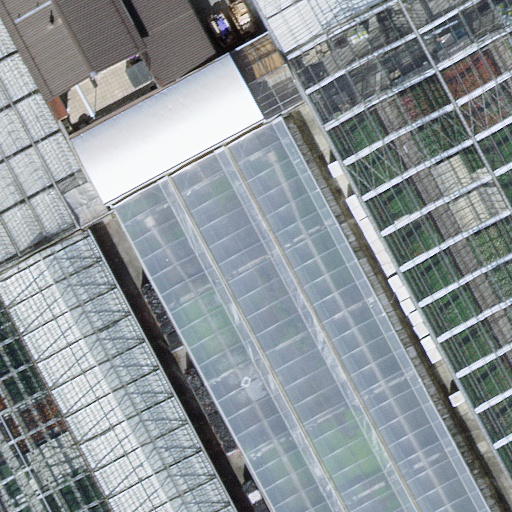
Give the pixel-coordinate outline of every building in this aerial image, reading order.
[(7,0),(0,5),(0,34),(69,157),(219,71),(186,0),(7,0)] [(511,0),(266,0),(511,448),(511,0)] [(69,157),(0,34),(0,265),(99,210),(69,157)] [(491,511),(289,126),(124,212),(282,511),(491,511)] [(243,511),(96,236),(0,286),(0,511),(243,511)]
